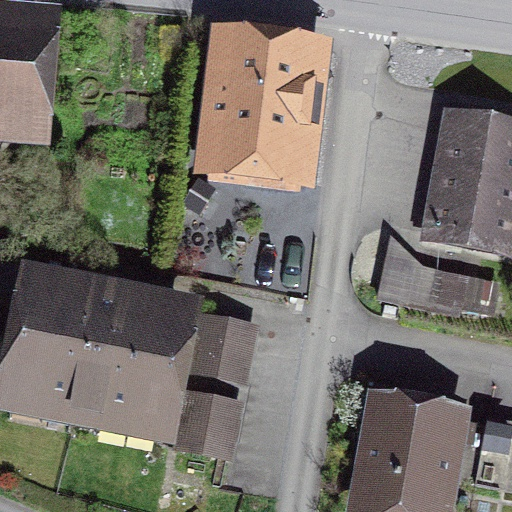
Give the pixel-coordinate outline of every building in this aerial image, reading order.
[(1,35),(0,34),(0,131),(33,134),(41,38),(31,38),(32,26),(2,24),(1,35)] [(226,54),(211,172),(299,182),(313,64),(226,54)] [(511,132),(454,121),(433,235),(507,249),(511,219),(511,132)] [(489,295),(493,274),(426,261),(422,282),(489,295)] [(34,289),(11,402),(72,414),(70,422),(100,428),(101,419),(162,432),(184,319),(34,289)] [(204,322),(193,374),(242,384),(253,332),(204,322)] [(188,399),(178,450),(227,460),(237,409),(188,399)] [(440,511),(446,481),(475,487),(484,430),(378,411),(360,509),(376,511),(440,511)] [(511,433),(485,428),(484,430),(475,487),(511,493),(511,433)]
